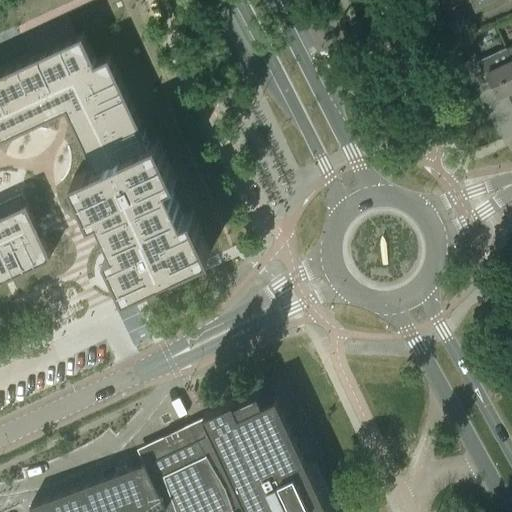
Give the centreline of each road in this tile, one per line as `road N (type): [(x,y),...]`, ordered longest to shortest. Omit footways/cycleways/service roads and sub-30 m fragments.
road 1 (secondary): [(235,0),(324,165),(341,220)]
road 2 (secondary): [(511,450),(436,319),(426,270)]
road 3 (unclassified): [(333,245),(172,357)]
road 4 (unclassified): [(172,357),(351,285)]
road 5 (unclassified): [(168,359),(0,438)]
road 6 (secondary): [(331,112),(273,0)]
